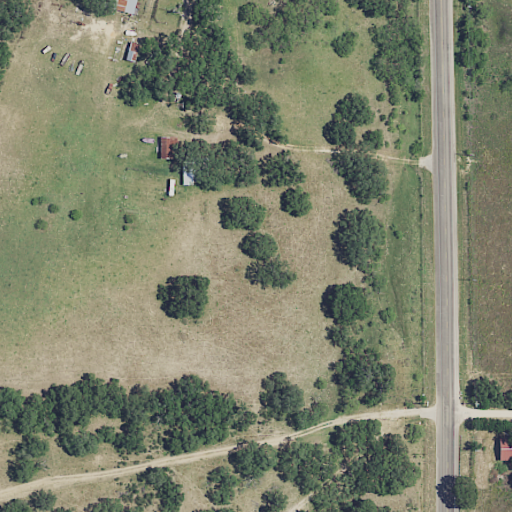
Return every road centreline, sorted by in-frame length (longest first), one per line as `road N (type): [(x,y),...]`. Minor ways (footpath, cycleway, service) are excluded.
road 1 (secondary): [(442,0),(442,511)]
road 2 (residential): [(442,411),(276,511)]
road 3 (residential): [(446,159),(267,138)]
